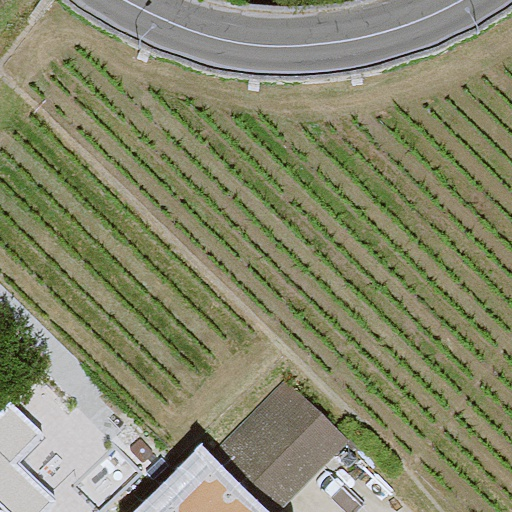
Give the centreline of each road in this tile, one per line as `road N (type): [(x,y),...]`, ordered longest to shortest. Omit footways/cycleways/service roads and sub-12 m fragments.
road 1 (motorway): [(0,232),(429,0)]
road 2 (residential): [(125,0),(224,40),(302,46),(395,28),(460,0)]
